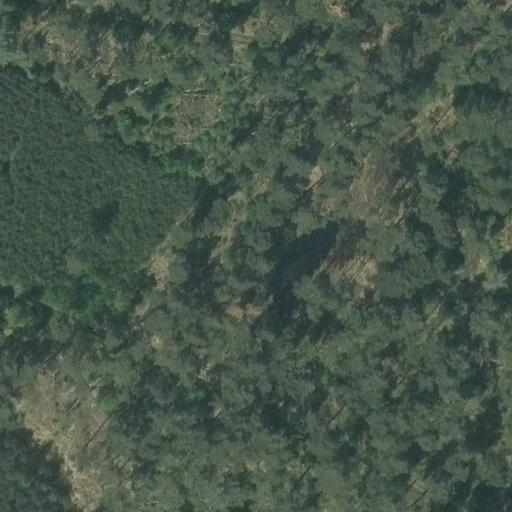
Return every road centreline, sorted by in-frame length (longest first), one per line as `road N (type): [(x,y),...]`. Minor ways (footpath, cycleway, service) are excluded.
road 1 (track): [(0,16),(511,104)]
road 2 (track): [(396,511),(0,303)]
